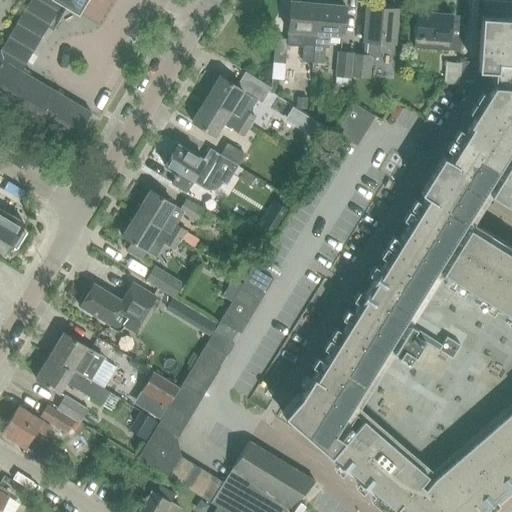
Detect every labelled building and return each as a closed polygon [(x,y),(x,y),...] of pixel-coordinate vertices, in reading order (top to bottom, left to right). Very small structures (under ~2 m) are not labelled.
[(0,104),(35,126),(36,123),(46,129),(44,131),(66,144),(70,146),(72,144),(91,112),(28,75),(30,72),(23,67),(60,4),(78,14),(86,0),(30,0),(0,51),(0,104)] [(302,61),(313,62),(317,3),(290,1),(288,32),(301,33),(300,46),(303,46),(302,61)] [(317,3),(313,62),(323,63),(324,47),(328,48),(329,35),(342,36),(344,5),(317,3)] [(367,6),(363,41),(365,41),(364,55),(354,54),(352,76),(369,77),(371,57),(379,58),(380,43),(393,44),(397,9),(367,6)] [(414,48),(448,50),(449,45),(461,46),(462,23),(451,22),(452,14),(417,11),(414,48)] [(511,17),(489,16),(481,16),(477,70),(485,70),(490,71),(489,77),(493,85),(448,158),(442,156),(420,192),(425,196),(300,396),(283,415),(330,456),(344,439),(442,327),(511,391),(511,17)] [(276,39),(274,63),(285,64),(287,40),(276,39)] [(338,52),(336,77),(350,78),(352,53),(338,52)] [(445,84),(469,86),(476,86),(478,63),(462,61),(462,64),(447,63),(445,84)] [(219,76),(205,98),(249,125),(254,118),(255,116),(243,109),(245,107),(235,101),(242,90),(261,102),(270,88),(245,73),(236,86),(219,76)] [(308,98),(298,97),(297,107),(307,108),(308,98)] [(249,125),(205,98),(191,121),(215,135),(221,124),(231,129),(232,127),(244,134),(249,125)] [(353,103),(343,117),(365,131),(375,116),(353,103)] [(365,131),(343,117),(334,132),(339,135),(355,145),(356,146),(365,131)] [(254,118),(249,125),(257,130),(261,123),(254,118)] [(177,145),(164,166),(177,175),(172,184),(185,192),(191,183),(201,189),(203,190),(204,190),(205,190),(206,191),(208,191),(209,191),(210,190),(211,190),(213,190),(214,189),(215,188),(216,188),(217,187),(218,186),(219,185),(220,184),(220,183),(226,186),(228,183),(238,167),(210,150),(204,161),(177,145)] [(244,171),(239,180),(248,185),(253,176),(244,171)] [(150,190),(135,213),(180,240),(185,232),(173,224),(175,222),(166,216),(173,204),(150,190)] [(206,212),(185,199),(178,210),(199,223),(206,212)] [(276,201),(261,226),(273,234),(288,209),(276,201)] [(0,238),(11,245),(24,223),(0,208),(0,238)] [(135,213),(122,236),(132,242),(126,250),(140,259),(144,252),(153,258),(162,243),(163,242),(175,249),(180,240),(135,213)] [(146,280),(173,297),(181,284),(154,267),(146,280)] [(252,267),(246,278),(266,290),(273,280),(252,267)] [(246,278),(239,289),(260,301),(266,290),(246,278)] [(90,289),(79,306),(109,324),(110,328),(116,332),(121,331),(124,327),(134,333),(156,296),(143,288),(134,282),(122,301),(102,289),(93,283),(90,289)] [(239,289),(233,299),(253,312),(260,301),(239,289)] [(233,299),(226,310),(247,323),(253,312),(233,299)] [(247,323),(226,310),(220,321),(236,331),(240,333),(247,323)] [(218,324),(213,332),(229,341),(236,331),(220,321),(218,324)] [(344,439),(330,456),(395,511),(476,511),(511,481),(511,391),(442,327),(344,439)] [(63,332),(49,355),(90,381),(104,358),(63,332)] [(213,332),(207,342),(227,355),(234,344),(229,341),(213,332)] [(207,342),(201,353),(221,365),(227,355),(207,342)] [(201,353),(194,363),(215,376),(221,365),(201,353)] [(109,392),(90,381),(49,355),(35,378),(59,392),(66,381),(102,404),(109,392)] [(194,363),(188,374),(209,386),(215,376),(194,363)] [(133,402),(159,418),(178,387),(153,371),(133,402)] [(188,374),(182,384),(202,397),(209,386),(188,374)] [(182,384),(175,395),(196,407),(202,397),(182,384)] [(175,395),(169,405),(190,418),(196,407),(175,395)] [(87,409),(65,396),(58,409),(79,422),(87,409)] [(74,421),(47,404),(40,415),(67,432),(74,421)] [(169,405),(163,416),(183,428),(190,418),(169,405)] [(18,407),(1,434),(24,448),(32,436),(42,442),(51,428),(41,421),(41,420),(18,407)] [(163,416),(156,426),(177,439),(183,428),(163,416)] [(138,457),(169,476),(181,456),(177,439),(156,426),(138,457)] [(232,468),(288,510),(315,482),(248,441),(232,468)] [(169,476),(179,482),(191,463),(181,456),(169,476)] [(179,482),(190,489),(202,469),(191,463),(179,482)] [(285,511),(288,510),(232,468),(223,482),(211,502),(218,506),(227,511),(285,511)] [(190,489),(200,495),(212,476),(202,469),(190,489)] [(200,495),(211,502),(223,482),(212,476),(200,495)] [(120,505),(130,511),(178,511),(181,508),(170,502),(175,494),(161,485),(156,493),(152,490),(143,506),(126,496),(120,505)] [(203,511),(208,506),(201,501),(196,508),(201,511),(203,511)]
